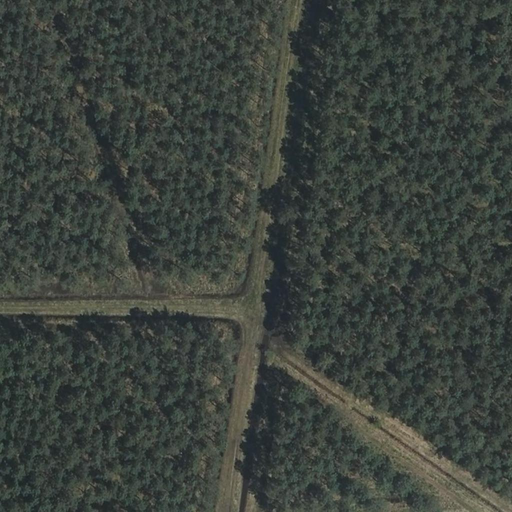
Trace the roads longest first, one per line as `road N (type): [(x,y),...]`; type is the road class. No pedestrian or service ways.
road 1 (track): [(0,300),(251,301),(511,485)]
road 2 (track): [(221,511),(298,0)]
